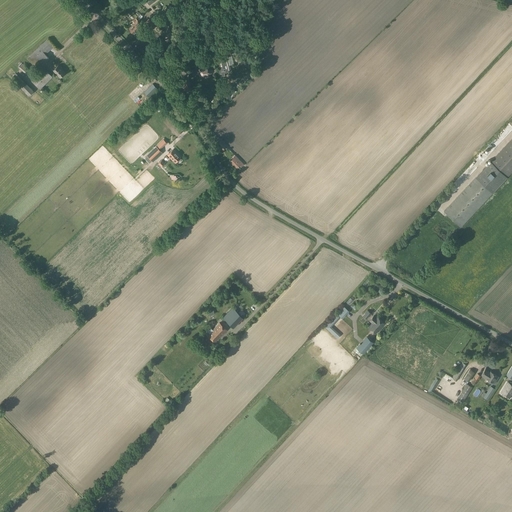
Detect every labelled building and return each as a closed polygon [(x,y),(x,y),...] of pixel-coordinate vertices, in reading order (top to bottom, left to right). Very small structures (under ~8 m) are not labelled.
[(165,10),(166,11),(161,19),(165,21),(170,13),(171,14),(173,11),(172,10),(173,8),(169,5),(167,8),(166,7),(165,10)] [(152,16),(146,22),(151,28),(158,22),(152,16)] [(137,21),(134,23),(129,28),(134,33),(139,28),(142,25),(137,21)] [(53,46),(47,40),(27,58),(37,69),(49,58),(45,54),(53,46)] [(165,49),(159,44),(153,52),(159,57),(165,49)] [(225,76),(224,72),(231,71),(227,57),(225,58),(224,54),(217,55),(218,61),(217,61),(218,65),(221,77),(225,76)] [(22,63),(18,67),(27,75),(31,71),(22,63)] [(58,65),(52,70),(60,78),(65,73),(58,65)] [(53,77),(45,69),(32,81),(40,90),(53,77)] [(24,82),(16,73),(11,77),(20,86),(28,95),(34,91),(25,81),(24,82)] [(153,84),(144,92),(149,97),(157,89),(153,84)] [(223,96),(229,99),(230,98),(231,95),(233,90),(227,87),(224,92),(224,93),(223,96)] [(496,136),(484,149),(488,152),(499,140),(496,136)] [(444,211),(461,227),(493,193),(508,178),(507,177),(511,172),(511,137),(490,161),(475,177),(444,211)] [(226,147),(220,140),(216,144),(222,150),(226,147)] [(156,147),(148,154),(147,155),(149,157),(153,161),(162,152),(156,147)] [(181,157),(173,149),(167,155),(175,163),(181,157)] [(233,158),(230,162),(233,165),(234,165),(237,168),(240,165),(240,164),(241,162),(235,156),(232,158),(233,158)] [(233,307),(223,317),(234,328),(244,318),(233,307)] [(337,314),(342,318),(346,313),(341,309),(337,314)] [(367,319),(371,314),(367,310),(365,313),(363,315),(367,319)] [(338,338),(340,336),(330,327),(339,317),(337,314),(325,327),(338,338)] [(377,317),(377,318),(374,316),(370,321),(372,323),(369,327),(376,334),(384,324),(377,317)] [(207,332),(209,334),(208,335),(215,342),(227,330),(220,323),(212,330),(210,328),(207,332)] [(367,337),(363,341),(364,341),(361,345),(360,344),(357,348),(363,354),(373,342),(367,337)] [(452,382),(455,383),(456,381),(457,381),(466,365),(462,362),(452,378),(453,379),(452,382)] [(468,382),(475,372),(470,369),(463,379),(468,382)] [(486,378),(495,383),(499,377),(490,371),(490,372),(485,369),(481,375),(486,378)] [(481,376),(477,374),(474,379),(474,378),(471,383),(475,385),(481,376)] [(511,394),(511,385),(507,382),(501,392),(510,398),(511,394)] [(462,391),(457,398),(463,402),(472,387),(466,383),(461,391),(462,391)] [(479,413),(487,400),(491,395),(495,389),(491,386),(487,392),(484,398),(485,398),(476,411),(479,413)]
